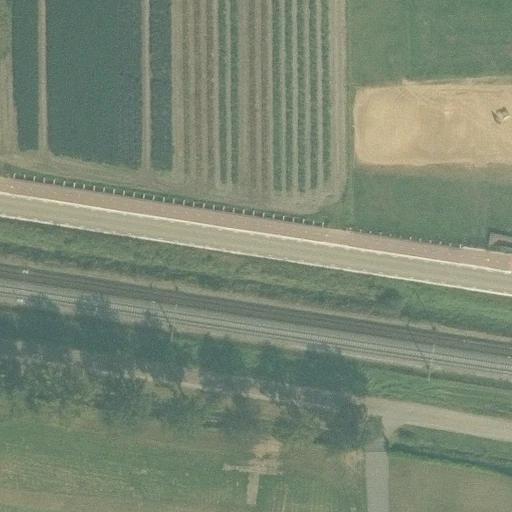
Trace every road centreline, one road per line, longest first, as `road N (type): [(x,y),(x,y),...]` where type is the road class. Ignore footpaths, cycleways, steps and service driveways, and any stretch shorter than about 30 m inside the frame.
road 1 (unclassified): [(511,434),(0,350)]
road 2 (tertiary): [(511,285),(0,206)]
